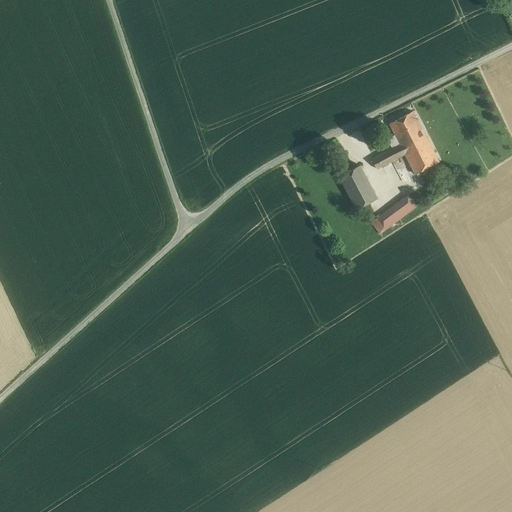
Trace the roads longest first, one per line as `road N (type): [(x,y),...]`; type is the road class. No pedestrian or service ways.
road 1 (unclassified): [(187,230),(283,157),(511,44)]
road 2 (unclassified): [(0,399),(187,230)]
road 3 (unclassified): [(109,0),(187,230)]
